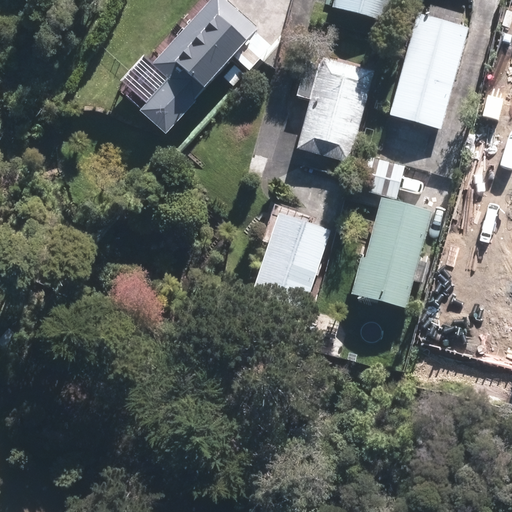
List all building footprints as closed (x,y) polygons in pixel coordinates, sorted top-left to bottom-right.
[(257,29),(223,0),(205,0),(145,64),(162,78),(134,112),(164,137),(231,58),(245,70),(273,37),(260,26),(257,29)] [(389,0),(329,0),(328,7),(384,22),(389,0)] [(465,26),(413,13),(385,115),(439,129),(465,26)] [(372,70),(317,56),(315,63),(302,59),(292,94),(306,98),(295,140),(293,139),(286,162),(319,170),(324,155),(348,161),(372,70)] [(242,73),(231,63),(219,76),(229,86),(242,73)] [(402,164),(361,153),(352,187),(393,198),(402,164)] [(428,210),(377,197),(361,257),(357,255),(346,294),(401,308),(428,210)] [(326,229),(275,213),(246,293),(299,310),(326,229)]
